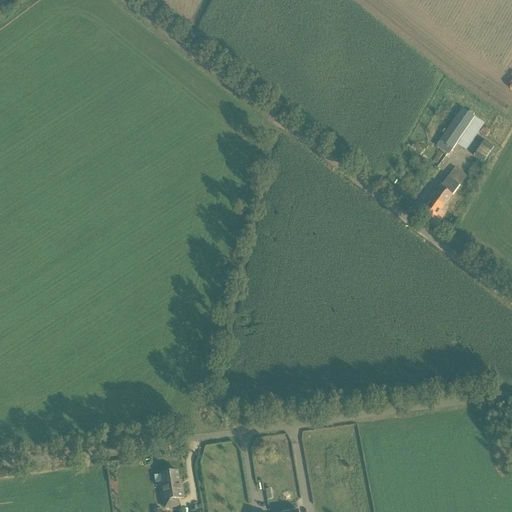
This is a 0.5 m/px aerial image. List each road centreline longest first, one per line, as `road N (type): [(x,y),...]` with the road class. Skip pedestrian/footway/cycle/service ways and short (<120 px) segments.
road 1 (unclassified): [(0,464),(511,394)]
road 2 (unclassified): [(511,304),(123,0)]
